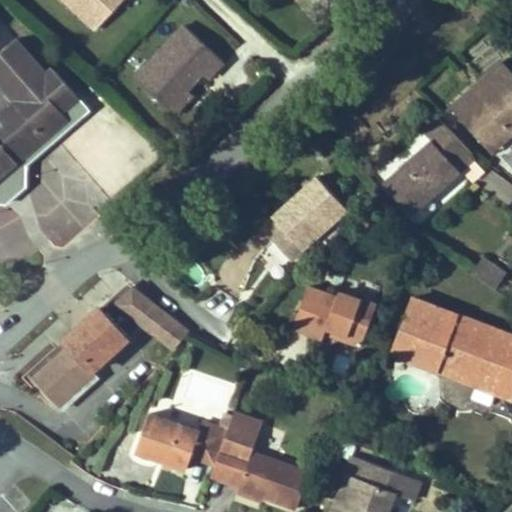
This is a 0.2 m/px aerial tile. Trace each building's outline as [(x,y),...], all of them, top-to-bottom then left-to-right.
[(115,0),(65,0),(96,29),(120,4),(115,0)] [(208,77),(224,61),(185,25),(135,78),(169,109),(188,89),(203,72),(208,77)] [(43,141),(68,119),(61,110),(78,96),(54,68),(47,74),(16,39),(0,52),(0,79),(3,82),(0,84),(0,176),(42,140),(43,141)] [(511,69),(511,70),(460,117),(488,148),(510,129),(507,126),(511,121),(511,69)] [(174,114),(193,94),(188,89),(169,109),(174,114)] [(26,186),(26,164),(89,110),(78,96),(61,110),(68,119),(43,141),(42,140),(0,176),(0,202),(6,203),(26,186)] [(432,140),(448,126),(439,117),(423,131),(432,140)] [(510,129),(488,148),(492,153),(511,135),(511,121),(507,126),(510,129)] [(440,188),(475,156),(448,126),(432,140),(385,183),(412,213),(440,188)] [(292,259),(302,250),(348,210),(318,176),(273,216),(285,229),(273,239),(281,247),(292,259)] [(495,288),(505,272),(484,258),(474,274),(495,288)] [(102,307),(106,312),(133,287),(129,283),(102,307)] [(376,305),(339,292),(338,296),(309,286),(295,327),(324,337),(326,333),(327,328),(340,333),(338,337),(362,345),(376,305)] [(92,369),(143,324),(174,349),(188,331),(133,287),(106,312),(102,307),(101,306),(65,341),(69,346),(34,378),(58,405),(95,373),(92,369)] [(412,298),(401,328),(446,345),(458,315),(412,298)] [(401,328),(392,351),(496,391),(506,367),(511,369),(511,335),(458,315),(446,345),(401,328)] [(340,333),(327,328),(326,333),(338,337),(340,333)] [(29,373),(34,378),(69,346),(65,341),(29,373)] [(511,369),(506,367),(496,391),(511,396),(511,369)] [(220,452),(228,430),(202,421),(199,430),(150,412),(137,451),(158,458),(160,453),(167,456),(166,461),(187,468),(191,456),(216,464),(220,452)] [(228,430),(220,452),(249,462),(240,487),(264,495),(297,507),(309,471),(252,451),(262,423),(234,413),(228,430)] [(211,476),(240,487),(249,462),(220,452),(216,464),(211,476)] [(421,480),(402,473),(353,456),(332,511),(387,511),(390,507),(395,493),(414,499),(421,480)] [(240,487),(238,492),(262,501),(264,495),(240,487)]
